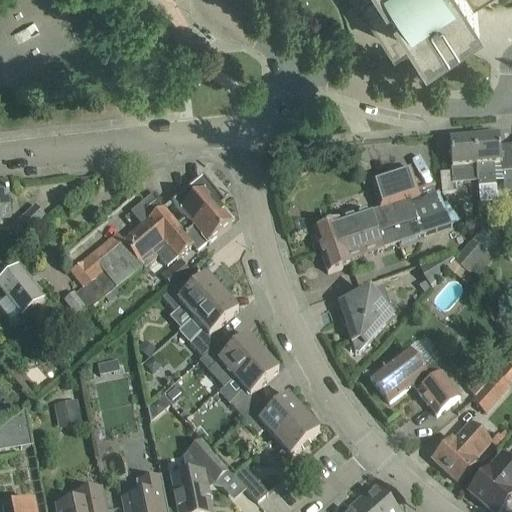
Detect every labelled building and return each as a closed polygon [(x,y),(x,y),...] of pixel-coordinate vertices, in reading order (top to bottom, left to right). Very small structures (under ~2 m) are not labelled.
[(363,0),(394,47),(419,31),(424,38),(476,4),(474,0),(363,0)] [(499,139),(474,142),(477,184),(478,184),(481,205),(498,204),(494,166),(501,165),(499,139)] [(477,184),(474,142),(449,144),(452,169),(453,173),(449,174),(449,173),(440,174),(442,196),(455,194),(454,187),(477,184)] [(305,177),(293,163),(280,174),(292,188),(305,177)] [(314,232),(321,254),(378,236),(397,229),(417,223),(410,202),(419,199),(410,170),(371,183),(381,216),(373,219),(371,214),(341,224),(341,223),(314,232)] [(511,172),(502,173),(503,195),(511,194),(511,172)] [(72,275),(84,290),(97,306),(143,268),(146,271),(159,260),(170,251),(219,210),(225,205),(203,179),(172,204),(185,220),(177,227),(152,197),(130,215),(141,228),(123,243),(118,237),(72,275)] [(10,206),(7,186),(0,187),(0,223),(1,224),(0,218),(0,212),(10,212),(10,206)] [(378,236),(321,254),(328,275),(352,267),(350,261),(453,228),(438,194),(411,205),(419,222),(417,223),(397,229),(378,236)] [(46,220),(35,208),(12,231),(23,242),(46,220)] [(219,210),(170,251),(159,260),(168,270),(193,249),(198,255),(208,247),(232,226),(230,224),(233,222),(226,213),(223,215),(219,210)] [(474,221),(464,223),(464,227),(468,231),(471,233),(474,233),(476,231),(477,226),(474,221)] [(494,262),(471,242),(454,263),(477,283),(494,262)] [(448,272),(454,266),(455,265),(454,263),(451,259),(419,270),(432,290),(448,272)] [(163,279),(172,290),(190,274),(181,264),(163,279)] [(459,270),(454,266),(448,272),(453,277),(459,270)] [(44,300),(18,267),(0,280),(0,288),(23,317),(44,300)] [(184,311),(193,321),(222,296),(206,278),(189,293),(181,284),(162,301),(177,317),(184,311)] [(89,313),(97,306),(84,290),(76,297),(74,295),(62,303),(77,321),(88,312),(89,313)] [(339,307),(355,355),(359,356),(394,317),(392,316),(384,292),(371,296),(339,307)] [(238,314),(222,296),(193,321),(202,331),(189,346),(203,361),(222,344),(214,335),(238,314)] [(230,353),(222,344),(203,361),(217,377),(225,372),(234,382),(263,356),(247,338),(230,353)] [(144,343),(137,354),(150,361),(156,351),(144,343)] [(422,374),(406,353),(370,381),(389,406),(413,388),(437,419),(461,400),(434,365),(422,374)] [(229,406),(244,422),(262,405),(254,396),(279,374),(263,356),(234,382),(243,392),(229,406)] [(155,360),(145,369),(153,378),(163,368),(155,360)] [(118,363),(107,365),(109,376),(120,374),(118,363)] [(495,379),(479,398),(473,405),(485,415),(509,389),(511,385),(511,368),(508,364),(495,379)] [(471,392),(479,398),(495,379),(488,373),(471,392)] [(9,398),(0,406),(0,412),(6,419),(18,408),(9,398)] [(262,405),(244,422),(258,438),(266,432),(275,442),(303,416),(287,398),(270,414),(262,405)] [(78,403),(54,408),(59,432),(83,427),(78,403)] [(186,412),(191,418),(197,412),(192,406),(186,412)] [(26,413),(11,426),(0,434),(0,455),(34,449),(26,413)] [(319,434),(303,416),(275,442),(284,452),(277,459),(284,466),(319,434)] [(452,442),(433,463),(457,485),(476,464),(473,461),(486,446),(470,431),(456,446),(452,442)] [(497,447),(503,441),(499,438),(498,436),(492,442),(497,447)] [(201,443),(183,460),(187,479),(172,482),(177,511),(210,511),(209,504),(211,497),(206,492),(205,483),(209,479),(215,485),(228,473),(201,443)] [(483,481),(469,496),(488,511),(501,511),(509,502),(511,498),(511,472),(501,463),(490,475),(489,474),(483,481)] [(258,506),(268,496),(244,470),(234,479),(258,506)] [(167,511),(161,478),(136,483),(139,497),(121,501),(123,511),(167,511)] [(75,505),(55,509),(55,511),(106,511),(102,490),(73,496),(75,505)] [(358,506),(363,511),(396,511),(377,490),(358,506)]
